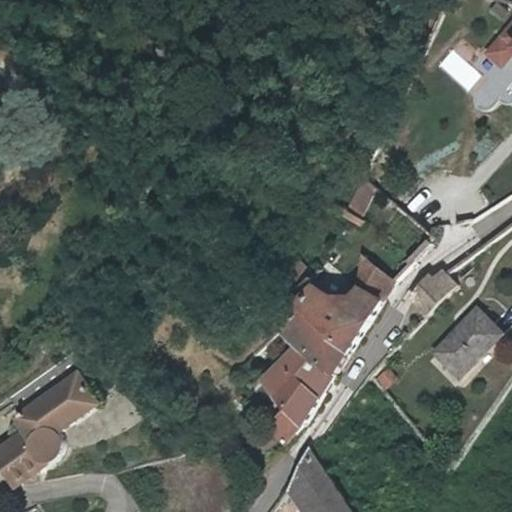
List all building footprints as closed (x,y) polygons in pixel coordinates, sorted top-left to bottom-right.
[(511,77),(511,23),(484,51),(511,77)] [(511,77),(484,51),(471,64),(483,77),(469,92),(467,97),(468,102),(471,107),(475,110),(481,111),(486,109),(502,93),(511,103),(511,102),(511,77)] [(0,105),(8,102),(9,97),(4,84),(0,82),(0,105)] [(364,255),(362,286),(385,300),(396,283),(433,247),(431,244),(437,238),(417,224),(397,247),(376,234),(364,255)] [(414,296),(431,316),(458,287),(446,273),(443,270),(435,279),(431,276),(414,296)] [(299,304),(352,352),(375,317),(385,300),(362,286),(356,296),(345,298),(317,284),(299,304)] [(301,347),(338,374),(343,365),(352,352),(299,304),(288,317),(282,321),(291,334),(301,347)] [(478,309),(437,353),(462,376),(504,333),(478,309)] [(305,426),(338,374),(301,347),(264,379),(278,398),(289,410),(282,416),(298,434),(305,426)] [(73,446),(90,434),(86,428),(109,413),(92,387),(30,428),(41,446),(11,467),(30,494),(60,474),(64,475),(67,474),(70,473),(73,470),(77,467),(79,462),(79,457),(77,452),(73,446)] [(113,418),(109,413),(86,428),(90,434),(113,418)] [(298,434),(282,416),(273,426),(288,444),(298,434)] [(356,511),(311,453),(297,480),(318,511),(356,511)]
